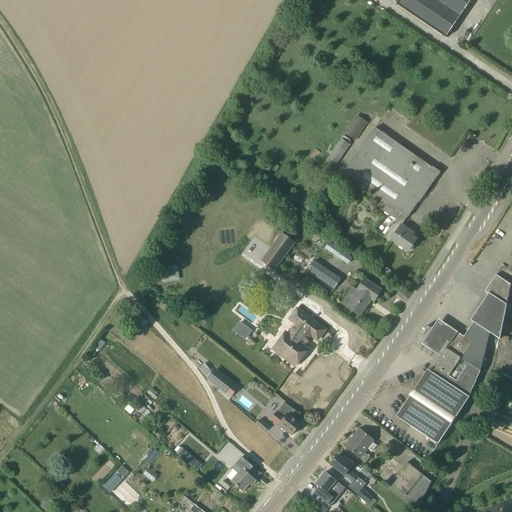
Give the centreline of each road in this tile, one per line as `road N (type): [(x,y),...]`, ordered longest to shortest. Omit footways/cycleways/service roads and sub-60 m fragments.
road 1 (secondary): [(265,511),(412,323),(511,167)]
road 2 (track): [(129,286),(36,83),(0,33)]
road 3 (track): [(280,480),(233,439),(206,383),(129,286)]
road 4 (track): [(0,448),(129,286)]
